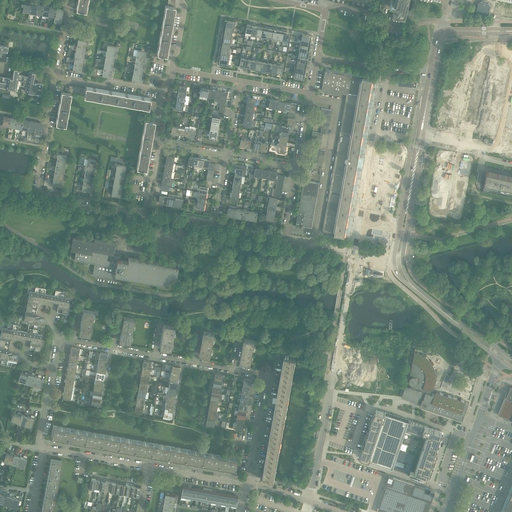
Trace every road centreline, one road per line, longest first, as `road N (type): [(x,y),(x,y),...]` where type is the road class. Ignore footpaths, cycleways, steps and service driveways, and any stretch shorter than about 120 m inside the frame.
road 1 (residential): [(313,245),(337,106),(310,94)]
road 2 (tertiary): [(405,232),(434,72)]
road 3 (tertiary): [(428,72),(400,231)]
road 4 (residential): [(309,502),(332,379)]
